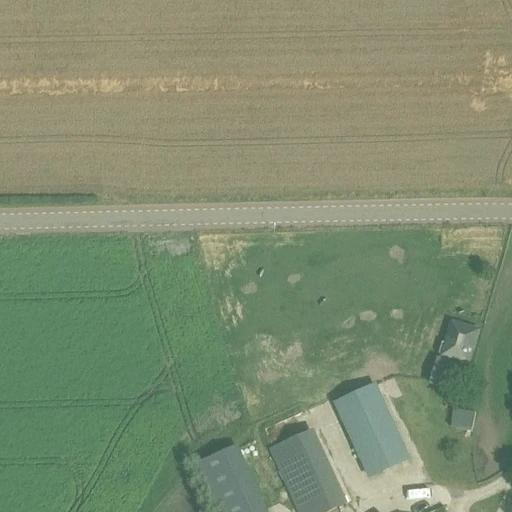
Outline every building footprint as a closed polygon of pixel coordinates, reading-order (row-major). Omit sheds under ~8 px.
[(77,217),(77,206),(59,205),(59,216),(77,217)] [(439,354),(468,362),(477,331),(452,324),(446,343),(442,342),(439,354)] [(353,354),(335,359),(343,389),(360,385),(353,354)] [(427,386),(449,392),(458,365),(436,359),(427,386)] [(340,401),(375,477),(412,460),(377,384),(340,401)] [(471,432),(475,414),(454,410),(450,428),(471,432)] [(269,450),(297,511),(329,511),(348,504),(314,429),(302,435),(299,429),(287,435),(290,440),(269,450)] [(193,465),(214,511),(269,511),(238,444),(193,465)] [(261,483),(274,477),(263,451),(250,456),(261,483)] [(394,494),(407,493),(407,481),(393,481),(394,494)]
